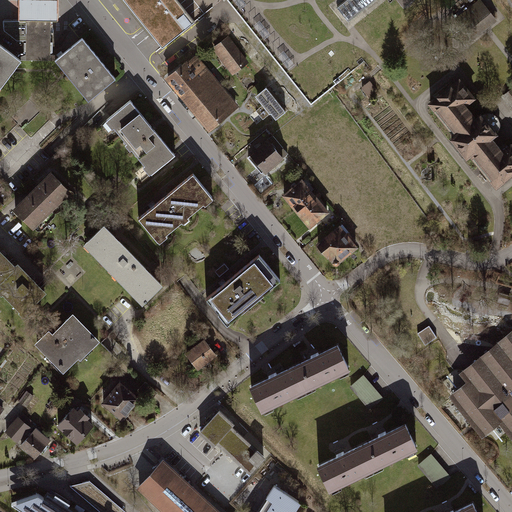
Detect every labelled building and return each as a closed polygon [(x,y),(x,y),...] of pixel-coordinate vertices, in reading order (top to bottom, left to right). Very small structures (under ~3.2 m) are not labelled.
[(19,0),(19,20),(19,21),(26,21),(26,19),(50,19),(50,21),(58,21),(57,0),(19,0)] [(163,49),(196,23),(177,0),(123,0),(146,29),(163,49)] [(235,0),(311,105),(402,31),(377,0),(235,0)] [(497,20),(480,0),(479,0),(458,17),(475,38),(497,20)] [(50,55),(50,21),(50,19),(26,19),(26,21),(19,21),(19,20),(4,21),(4,30),(17,41),(26,41),(26,53),(19,53),(17,56),(21,60),(55,60),(58,57),(56,55),(50,55)] [(58,57),(55,60),(56,61),(59,59),(91,98),(115,78),(83,38),(58,57)] [(216,47),(234,71),(246,62),(228,38),(216,47)] [(0,44),(0,80),(1,78),(5,81),(11,72),(8,70),(17,58),(20,60),(21,60),(17,56),(0,44)] [(168,77),(209,126),(236,104),(196,56),(186,64),(186,63),(168,77)] [(425,104),(451,136),(447,139),(465,161),(469,157),(495,189),(511,174),(511,147),(509,144),(502,149),(493,138),(496,135),(479,114),(477,116),(468,105),(475,99),(458,77),(445,88),(443,85),(436,91),(438,94),(425,104)] [(286,112),(266,87),(255,96),(270,114),(271,113),(276,120),(286,112)] [(175,155),(130,100),(107,119),(107,120),(103,125),(109,132),(114,127),(127,143),(129,142),(134,148),(132,149),(145,165),(147,164),(154,172),(175,155)] [(248,157),(262,173),(264,170),(265,172),(288,153),(273,136),(251,154),(251,155),(248,157)] [(13,208),(34,230),(72,193),(52,171),(13,208)] [(193,173),(139,218),(156,239),(164,232),(166,234),(182,221),(180,219),(186,214),(188,217),(204,203),(202,201),(210,194),(193,173)] [(284,195),(297,210),(319,192),(318,190),(313,194),(302,180),(284,195)] [(321,194),(319,192),(297,210),(310,226),(327,212),(316,198),(321,194)] [(85,246),(144,306),(165,287),(105,226),(85,246)] [(340,226),(318,244),(335,264),(337,264),(339,263),(340,262),(339,260),(356,247),(340,226)] [(0,250),(0,294),(2,297),(4,296),(21,313),(19,315),(25,320),(49,295),(20,265),(17,267),(0,250)] [(222,310),(229,318),(247,303),(246,302),(253,297),(254,298),(262,292),(261,290),(267,285),(270,288),(280,280),(259,255),(207,298),(219,313),(222,310)] [(36,346),(64,375),(80,360),(82,362),(102,343),(74,314),(54,335),(51,331),(36,346)] [(511,328),(466,364),(455,372),(462,382),(445,395),(478,437),(496,423),(509,440),(511,437),(511,328)] [(187,354),(200,370),(219,355),(206,339),(187,354)] [(252,390),(265,415),(350,373),(336,347),(318,356),(276,378),(252,390)] [(380,398),(360,375),(346,387),(367,410),(380,398)] [(102,405),(123,422),(142,400),(136,395),(120,382),(102,405)] [(159,392),(146,382),(136,395),(142,400),(145,395),(153,401),(159,392)] [(35,397),(27,391),(19,402),(26,407),(35,397)] [(58,426),(79,445),(96,426),(75,407),(58,426)] [(220,414),(203,434),(215,445),(220,439),(244,460),(257,445),(220,414)] [(19,417),(5,433),(17,443),(32,427),(19,417)] [(321,469),(334,495),(420,452),(406,425),(385,436),(343,457),(321,469)] [(20,447),(35,460),(51,441),(37,428),(20,447)] [(448,477),(428,454),(414,465),(435,489),(448,477)] [(140,488),(166,511),(214,511),(162,464),(140,488)] [(125,511),(90,481),(70,486),(100,511),(125,511)] [(265,511),(291,511),(299,500),(274,485),(267,497),(273,500),(265,511)] [(22,511),(66,511),(42,496),(14,507),(22,511)] [(477,511),(472,502),(452,511),(477,511)]
